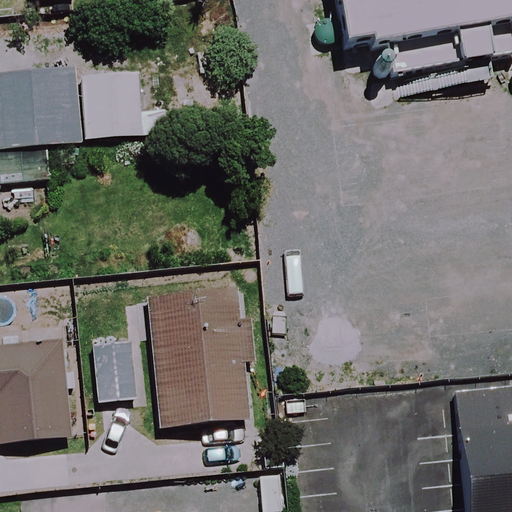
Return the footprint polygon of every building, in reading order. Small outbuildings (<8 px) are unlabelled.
[(372,55),(393,53),(396,79),(511,63),(511,54),(504,0),(333,0),(341,51),(371,47),(372,55)] [(0,79),(0,189),(58,183),(54,149),(139,140),(133,77),(74,83),(73,72),(0,79)] [(254,230),(159,236),(167,380),(262,374),(254,230)] [(83,288),(0,293),(0,397),(90,385),(83,288)] [(511,511),(511,397),(454,404),(463,511),(511,511)]
